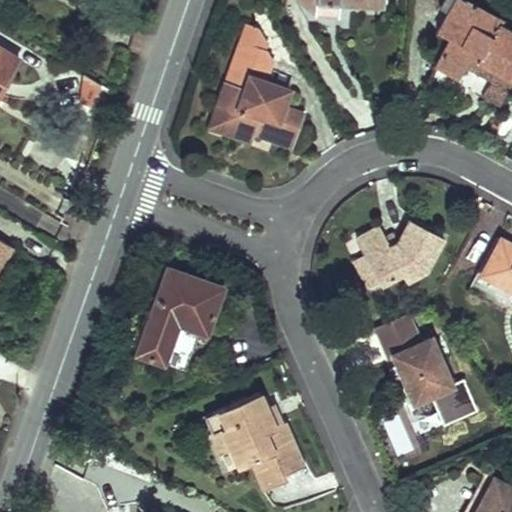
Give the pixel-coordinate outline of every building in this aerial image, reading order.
[(339,3),(383,7),(383,0),(316,0),(316,16),(329,16),(330,3),(339,3)] [(467,3),(462,0),(444,0),(439,10),(446,14),(458,20),(467,3)] [(339,3),(330,3),(329,16),(338,17),(339,3)] [(448,40),(434,66),(457,79),(464,66),(472,53),(479,56),(476,63),(511,82),(511,33),(500,27),(503,21),(467,3),(458,20),(446,14),(436,33),(448,40)] [(229,110),(221,131),(251,142),(254,135),(256,130),(272,136),(271,140),(285,145),(292,128),(298,131),(305,114),(284,106),(289,90),(265,80),(272,60),(266,51),(241,42),(226,80),(224,80),(215,105),(229,110)] [(0,88),(18,58),(0,47),(0,88)] [(499,107),(511,82),(476,63),(479,56),(472,53),(464,66),(497,83),(487,100),(499,107)] [(229,110),(215,105),(207,127),(221,131),(229,110)] [(292,128),(285,145),(292,148),(298,131),(292,128)] [(256,130),(254,135),(271,140),(272,136),(256,130)] [(426,273),(444,238),(409,220),(398,243),(390,247),(385,237),(379,226),(355,239),(364,254),(379,283),(382,287),(403,276),(406,282),(426,273)] [(393,233),(385,237),(390,247),(398,243),(393,233)] [(0,268),(12,247),(0,240),(0,268)] [(511,245),(501,240),(481,276),(511,292),(511,245)] [(379,283),(364,254),(351,261),(367,289),(379,283)] [(222,289),(168,269),(138,354),(162,362),(176,322),(186,326),(206,333),(222,289)] [(407,313),(375,327),(389,359),(395,356),(398,364),(406,381),(400,384),(410,410),(432,400),(443,426),(477,411),(463,379),(449,385),(430,340),(421,344),(407,313)] [(186,326),(176,322),(162,362),(172,365),(186,326)] [(398,364),(388,368),(411,422),(415,421),(410,410),(400,384),(406,381),(398,364)] [(263,408),(258,395),(218,412),(225,428),(211,434),(220,452),(229,448),(237,468),(251,462),(263,489),(284,480),(282,475),(303,465),(284,422),(281,423),(272,427),(263,408)] [(225,428),(218,412),(204,418),(211,434),(225,428)] [(477,511),(495,480),(486,475),(465,511),(477,511)] [(511,511),(511,489),(495,480),(477,511),(511,511)]
